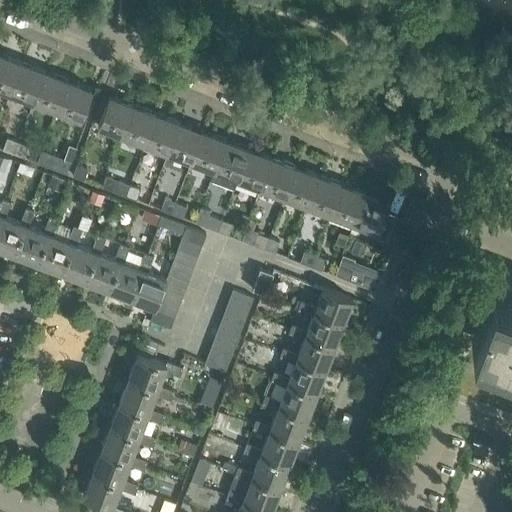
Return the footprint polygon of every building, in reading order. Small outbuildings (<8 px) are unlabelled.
[(0,53),(0,88),(10,92),(22,62),(0,53)] [(22,62),(10,92),(33,101),(45,70),(22,62)] [(45,70),(33,101),(57,110),(68,79),(45,70)] [(68,79),(57,110),(80,119),(92,88),(68,79)] [(110,95),(98,126),(122,135),(134,104),(110,95)] [(134,104),(122,135),(144,143),(156,112),(134,104)] [(156,112),(144,143),(168,152),(180,121),(156,112)] [(180,121),(168,152),(190,161),(202,130),(180,121)] [(202,130),(190,161),(214,170),(226,139),(202,130)] [(7,137),(3,148),(14,152),(18,141),(7,137)] [(226,139),(214,170),(210,179),(234,188),(237,178),(249,147),(226,139)] [(25,156),(29,146),(18,141),(14,152),(25,156)] [(249,147),(237,178),(260,187),(272,156),(249,147)] [(0,154),(0,168),(5,171),(10,158),(0,154)] [(272,156),(260,187),(284,196),(296,165),(272,156)] [(59,157),(55,168),(66,172),(70,161),(59,157)] [(20,163),(16,171),(30,177),(34,168),(20,163)] [(77,164),(73,175),(84,179),(88,168),(77,164)] [(296,165),(284,196),(307,205),(319,174),(296,165)] [(50,174),(46,185),(60,191),(65,179),(50,174)] [(319,174),(307,205),(330,213),(342,183),(319,174)] [(106,175),(102,186),(114,190),(125,195),(129,183),(118,179),(106,175)] [(129,183),(125,195),(136,199),(140,187),(129,183)] [(342,183),(330,213),(354,222),(366,192),(342,183)] [(93,190),(89,200),(101,205),(105,194),(93,190)] [(377,231),(375,235),(387,239),(397,213),(386,208),(389,200),(366,192),(354,222),(377,231)] [(0,213),(0,214),(0,213),(0,247),(13,252),(24,223),(20,222),(5,216),(11,200),(2,197),(1,201),(0,203),(0,213)] [(165,197),(160,208),(171,212),(176,201),(165,197)] [(182,216),(186,205),(176,201),(171,212),(182,216)] [(24,223),(13,252),(36,261),(47,232),(44,230),(29,225),(35,209),(26,206),(20,222),(24,223)] [(201,206),(195,221),(207,225),(218,229),(222,218),(211,214),(209,213),(210,210),(201,206)] [(145,209),(141,218),(159,225),(159,224),(162,216),(145,209)] [(47,232),(36,261),(60,270),(71,241),(68,240),(52,234),(56,223),(58,218),(50,215),(44,230),(47,232)] [(162,216),(159,224),(171,228),(175,219),(163,215),(162,216)] [(222,218),(218,229),(228,233),(233,223),(222,218)] [(71,241),(60,270),(84,279),(95,250),(92,249),(77,243),(83,228),(74,224),(72,229),(68,240),(71,241)] [(186,226),(182,237),(201,245),(206,233),(186,226)] [(257,232),(253,243),(264,247),(268,236),(257,232)] [(95,250),(84,279),(108,288),(119,259),(115,257),(100,252),(106,236),(98,233),(92,249),(95,250)] [(275,251),(279,240),(268,236),(264,247),(275,251)] [(182,237),(178,247),(197,255),(201,245),(182,237)] [(119,259),(108,288),(131,297),(142,268),(139,266),(124,261),(130,245),(121,242),(115,257),(119,259)] [(178,247),(174,257),(194,265),(197,255),(178,247)] [(304,249),(300,261),(310,265),(315,254),(304,249)] [(142,268),(131,297),(156,306),(159,298),(163,287),(166,277),(148,270),(153,254),(145,251),(139,266),(142,268)] [(321,269),(326,258),(315,254),(310,265),(321,269)] [(343,254),(336,274),(347,279),(355,259),(343,254)] [(174,257),(170,267),(190,275),(194,265),(174,257)] [(170,267),(166,277),(186,285),(190,275),(170,267)] [(252,289),(262,293),(266,294),(266,293),(274,273),(260,267),(252,289)] [(166,277),(163,287),(182,295),(186,285),(166,277)] [(163,287),(159,298),(178,305),(182,295),(163,287)] [(352,298),(323,287),(316,307),(300,301),(297,310),(313,316),(314,312),(343,323),(352,298)] [(253,296),(233,289),(229,299),(250,307),(253,296)] [(511,300),(490,292),(473,334),(511,348),(511,300)] [(268,304),(272,294),(266,293),(266,294),(262,293),(259,300),(268,304)] [(156,306),(155,308),(174,315),(178,305),(159,298),(156,306)] [(226,310),(246,317),(250,307),(229,299),(226,310)] [(155,308),(151,319),(170,326),(174,315),(155,308)] [(222,320),(242,328),(246,317),(226,310),(222,320)] [(307,331),(291,325),(288,333),(304,339),(305,335),(334,346),(343,323),(314,312),(313,316),(307,331)] [(242,328),(222,320),(218,331),(238,338),(242,328)] [(238,338),(218,331),(214,341),(234,349),(238,338)] [(304,339),(298,354),(282,348),(279,357),(295,363),(296,359),(325,370),(334,346),(305,335),(304,339)] [(145,337),(141,346),(154,351),(158,342),(145,337)] [(234,349),(214,341),(210,352),(230,359),(234,349)] [(224,370),(225,370),(230,359),(210,352),(206,362),(214,366),(224,370)] [(138,353),(129,377),(157,387),(159,384),(164,368),(180,374),(183,366),(167,360),(166,364),(138,353)] [(295,363),(289,378),(273,372),(270,381),(286,386),(287,382),(316,393),(325,370),(296,359),(295,363)] [(214,366),(210,376),(220,380),(224,370),(214,366)] [(148,411),(150,407),(155,392),(171,398),(174,390),(159,384),(157,387),(129,377),(120,400),(148,411)] [(286,386),(280,401),(264,395),(261,404),(277,410),(278,406),(307,417),(316,393),(287,382),(286,386)] [(139,435),(141,430),(146,416),(162,422),(165,413),(150,407),(148,411),(120,400),(111,424),(139,435)] [(277,410),(271,425),(255,419),(252,428),(268,434),(269,429),(298,440),(307,417),(278,406),(277,410)] [(131,458),(132,453),(138,439),(154,444),(157,436),(141,430),(139,435),(111,424),(102,447),(131,458)] [(262,449),(246,443),(243,452),(259,458),(260,453),(289,464),(298,440),(269,429),(268,434),(262,449)] [(122,482),(124,477),(129,462),(145,468),(148,459),(132,453),(131,458),(102,447),(93,471),(122,482)] [(259,458),(253,472),(237,466),(234,475),(250,481),(251,477),(280,487),(289,464),(260,453),(259,458)] [(195,468),(191,480),(203,484),(207,473),(195,468)] [(84,495),(113,506),(120,486),(136,492),(139,483),(124,477),(122,482),(93,471),(84,495)] [(250,481),(244,496),(228,490),(225,499),(241,505),(243,500),(271,511),(280,487),(251,477),(250,481)] [(241,505),(237,511),(270,511),(271,511),(243,500),(241,505)]
